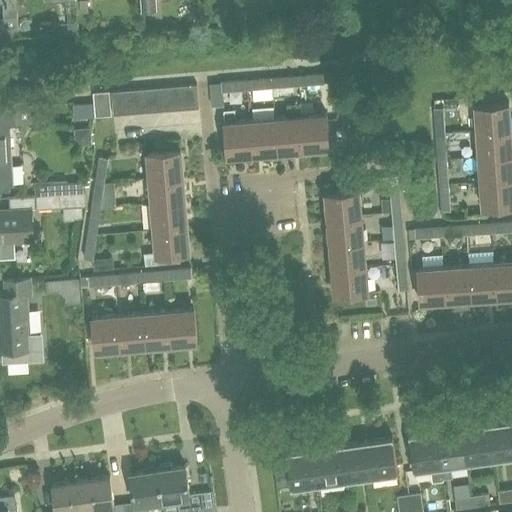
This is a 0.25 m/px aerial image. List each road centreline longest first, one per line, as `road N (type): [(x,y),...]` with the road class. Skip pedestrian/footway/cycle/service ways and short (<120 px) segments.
road 1 (residential): [(230,387),(511,343)]
road 2 (residential): [(230,387),(213,210),(289,205)]
road 3 (residential): [(0,445),(78,413),(230,387)]
road 4 (residential): [(246,511),(230,387)]
